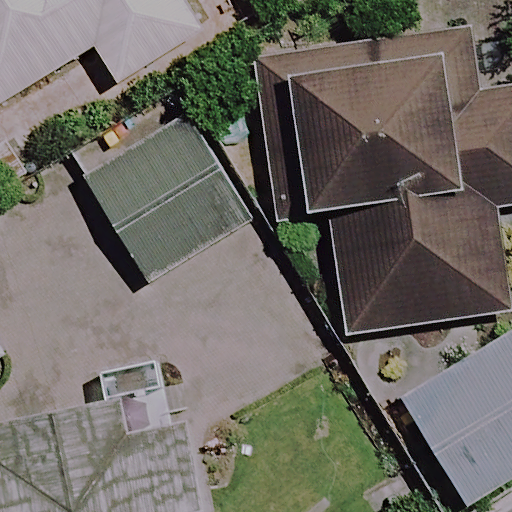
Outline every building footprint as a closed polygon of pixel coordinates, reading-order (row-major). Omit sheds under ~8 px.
[(0,0),(0,110),(100,49),(124,88),(208,37),(185,0),(0,0)] [(511,95),(459,107),(443,35),(250,77),(281,225),(331,215),(359,347),(511,314),(511,307),(493,217),(511,212),(511,95)] [(256,236),(194,123),(95,178),(157,290),(256,236)] [(511,485),(511,343),(409,405),(472,510),(511,485)] [(130,452),(122,412),(0,437),(8,474),(0,475),(0,511),(215,511),(201,437),(130,452)]
